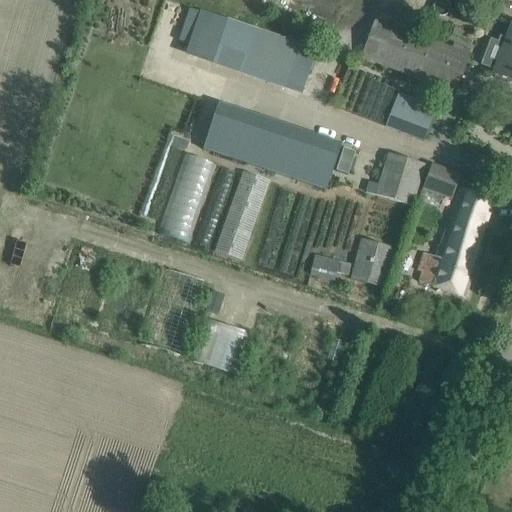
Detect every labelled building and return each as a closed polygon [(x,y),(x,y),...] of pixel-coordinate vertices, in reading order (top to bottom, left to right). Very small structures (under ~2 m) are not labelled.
[(222,19),(207,66),(299,95),(314,48),(222,19)] [(374,20),(359,59),(444,92),(454,96),(472,48),(454,41),(451,49),(374,20)] [(511,25),(493,75),(511,82),(511,25)] [(421,141),(433,109),(393,94),(381,126),(421,141)] [(218,104),(203,150),(324,191),(339,145),(218,104)] [(160,237),(190,247),(217,165),(187,155),(160,237)] [(386,158),(374,197),(411,208),(424,167),(387,155),(386,158)] [(460,176),(431,165),(422,190),(451,200),(460,176)] [(241,262),(268,183),(241,173),(213,253),(241,262)] [(493,202),(474,196),(460,191),(436,259),(423,256),(417,273),(423,275),(419,285),(446,293),(464,300),(483,249),(478,247),(493,202)] [(383,291),(394,250),(360,241),(349,282),(383,291)] [(350,266),(314,257),(309,279),(332,285),(334,276),(347,279),(350,266)] [(163,272),(141,346),(187,360),(203,307),(216,311),(223,290),(163,272)] [(243,379),(271,387),(289,325),(262,317),(243,379)] [(203,322),(195,366),(238,374),(246,331),(203,322)] [(310,400),(329,337),(297,328),(279,391),(310,400)]
